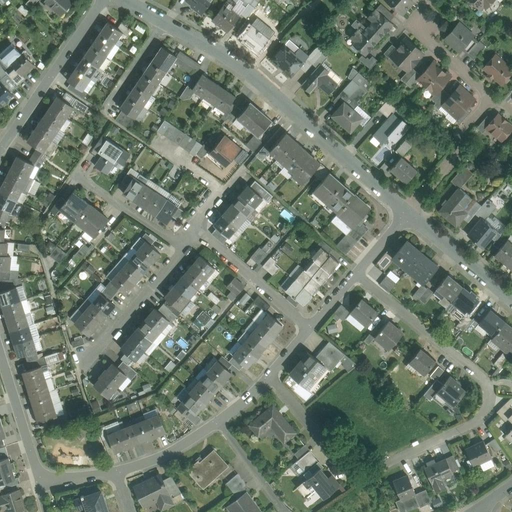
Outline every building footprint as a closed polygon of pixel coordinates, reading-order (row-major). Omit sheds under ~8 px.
[(29,0),(25,4),(31,9),(38,0),(29,0)] [(45,0),(45,1),(61,16),(73,2),(70,0),(45,0)] [(212,0),(187,0),(196,6),(195,8),(202,13),(212,0)] [(227,0),(212,20),(228,32),(239,17),(231,10),(236,4),(231,0),(227,0)] [(251,5),(249,4),(239,17),(243,13),(247,16),(258,3),(254,0),(251,5)] [(260,0),(258,3),(247,16),(252,20),(257,13),(258,14),(269,0),(268,0),(260,0)] [(411,0),(385,0),(402,15),(413,2),(411,0)] [(470,0),(480,9),(484,6),(486,8),(493,0),(470,0)] [(394,16),(381,4),(376,10),(389,21),(394,16)] [(376,10),(375,9),(367,18),(372,22),(366,28),(379,40),(385,33),(386,33),(390,29),(389,29),(393,24),(389,21),(376,10)] [(366,28),(356,19),(351,25),(357,30),(350,38),(354,42),(352,44),(353,44),(351,47),(355,51),(357,48),(365,56),(369,51),(369,52),(373,47),(379,40),(366,28)] [(251,25),(269,39),(273,34),(256,20),(251,25)] [(117,29),(107,22),(99,34),(113,43),(113,44),(114,45),(122,33),(123,33),(117,29)] [(131,30),(121,23),(117,29),(123,33),(122,33),(127,36),(131,30)] [(269,39),(251,25),(241,38),(258,52),(269,39)] [(463,26),(456,27),(456,26),(445,39),(459,52),(462,49),(472,37),(473,35),(463,26)] [(113,43),(99,34),(91,45),(105,55),(113,44),(113,43)] [(472,37),(462,49),(468,54),(478,42),(472,37)] [(399,64),(415,46),(406,38),(396,48),(390,56),(399,64)] [(478,42),(468,54),(474,59),(485,46),(479,40),(478,42)] [(33,64),(22,52),(20,54),(11,44),(0,53),(0,56),(8,66),(11,63),(15,68),(21,75),(22,75),(33,64)] [(304,62),(285,44),(273,58),(286,69),(285,71),(291,76),(304,62)] [(105,55),(91,45),(83,57),(97,66),(105,55)] [(392,45),(384,54),(389,58),(390,56),(396,48),(392,45)] [(151,62),(165,71),(167,73),(173,63),(177,57),(175,55),(161,46),(151,62)] [(415,46),(399,64),(407,71),(408,72),(412,67),(424,54),(415,46)] [(317,50),(308,60),(312,64),(322,54),(317,50)] [(178,51),(175,55),(177,57),(173,63),(187,72),(194,61),(178,51)] [(322,54),(312,64),(317,69),(321,64),(322,65),(327,59),(322,54)] [(372,56),(369,59),(367,57),(366,59),(362,55),(359,59),(370,69),(377,61),(372,56)] [(511,69),(495,55),(483,68),(501,84),(503,81),(504,82),(507,82),(509,80),(508,77),(507,76),(511,71),(511,69)] [(97,66),(83,57),(75,69),(89,78),(97,66)] [(194,61),(187,72),(194,76),(201,66),(194,61)] [(165,71),(151,62),(144,73),(157,83),(165,71)] [(420,75),(417,79),(418,79),(426,87),(441,69),(433,62),(420,75)] [(322,65),(321,64),(317,69),(302,86),(309,92),(317,84),(329,94),(338,84),(327,74),(329,71),(322,65)] [(407,71),(400,79),(405,83),(416,71),(412,67),(408,72),(407,71)] [(21,75),(15,68),(8,75),(17,85),(25,79),(22,75),(21,75)] [(358,73),(353,68),(349,77),(352,80),(352,79),(358,73)] [(89,78),(75,69),(67,80),(70,83),(81,90),(82,89),(89,78)] [(441,69),(426,87),(434,94),(435,95),(441,88),(450,77),(441,69)] [(416,71),(405,83),(410,88),(418,79),(417,79),(420,75),(416,71)] [(157,83),(144,73),(136,85),(149,94),(157,83)] [(372,85),(358,73),(352,79),(360,86),(366,92),(372,85)] [(195,74),(179,98),(182,100),(190,98),(194,92),(192,90),(200,78),(195,74)] [(214,82),(203,74),(200,78),(192,90),(194,92),(203,97),(214,82)] [(352,80),(343,90),(349,96),(350,97),(350,96),(360,86),(352,79),(352,80)] [(225,89),(214,82),(203,97),(214,105),(225,89)] [(12,95),(2,83),(0,84),(0,105),(12,95)] [(81,90),(70,83),(67,88),(83,99),(88,93),(82,89),(81,90)] [(149,94),(136,85),(128,96),(142,106),(149,94)] [(360,86),(350,96),(357,102),(366,92),(360,86)] [(450,96),(442,105),(450,112),(467,92),(463,88),(461,90),(457,87),(450,96)] [(441,88),(435,95),(434,94),(431,98),(435,103),(436,103),(445,92),(441,88)] [(236,96),(225,89),(214,105),(225,112),(231,103),(236,96)] [(343,90),(333,101),(337,110),(344,102),(349,96),(343,90)] [(76,99),(66,92),(61,99),(71,106),(76,99)] [(445,92),(436,103),(435,103),(433,105),(438,110),(442,105),(450,96),(445,92)] [(450,112),(446,116),(453,123),(455,120),(457,118),(458,119),(468,107),(473,101),(469,98),(471,96),(467,92),(450,112)] [(59,96),(55,93),(51,99),(54,101),(57,96),(58,97),(59,96)] [(58,97),(57,96),(54,101),(50,107),(66,118),(73,108),(73,107),(71,106),(61,99),(58,97)] [(142,106),(128,96),(120,109),(122,110),(133,117),(134,118),(142,106)] [(357,102),(350,96),(350,97),(349,96),(344,102),(354,110),(359,104),(357,102)] [(388,118),(393,113),(400,105),(391,97),(379,110),(388,118)] [(89,107),(76,99),(71,106),(73,107),(73,108),(84,115),(89,107)] [(272,121),(250,102),(243,112),(237,118),(258,136),(272,121)] [(354,110),(344,102),(337,110),(332,116),(350,131),(358,123),(356,121),(360,116),(354,110)] [(231,103),(225,112),(221,118),(225,121),(229,118),(228,118),(231,114),(237,107),(231,103)] [(66,118),(50,107),(43,118),(59,129),(66,118)] [(237,107),(231,114),(228,118),(229,118),(234,123),(237,118),(243,112),(237,107)] [(468,107),(458,119),(457,118),(455,120),(460,124),(472,110),(468,107)] [(133,117),(122,110),(115,120),(126,128),(133,117)] [(373,135),(382,144),(388,137),(395,142),(410,126),(402,119),(401,121),(393,113),(388,118),(373,135)] [(501,117),(498,114),(492,120),(487,127),(502,140),(511,128),(511,126),(506,121),(507,121),(502,117),(501,117)] [(492,120),(487,115),(477,128),(482,133),(487,127),(492,120)] [(59,129),(43,118),(36,129),(51,139),(59,129)] [(165,120),(158,130),(163,134),(170,124),(165,120)] [(170,124),(163,134),(169,137),(175,127),(170,124)] [(175,127),(169,137),(174,141),(181,131),(175,127)] [(51,139),(36,129),(27,141),(38,148),(43,152),(43,151),(51,139)] [(181,131),(174,141),(179,145),(186,134),(181,131)] [(294,140),(286,133),(271,150),(269,152),(270,152),(278,159),(294,140)] [(186,134),(179,145),(185,149),(192,138),(186,134)] [(493,134),(491,138),(498,144),(501,140),(493,134)] [(241,149),(225,135),(210,153),(226,166),(241,149)] [(130,155),(102,136),(93,148),(103,155),(95,166),(107,174),(117,159),(124,163),(130,155)] [(256,137),(247,147),(253,152),(262,142),(256,137)] [(197,142),(192,138),(185,149),(190,152),(197,142)] [(302,147),(294,140),(278,159),(285,166),(302,147)] [(405,141),(395,151),(402,157),(411,146),(405,141)] [(197,142),(190,152),(195,156),(202,145),(197,142)] [(271,150),(265,145),(257,155),(263,160),(270,152),(269,152),(271,150)] [(302,147),(285,166),(293,173),(310,154),(302,147)] [(43,152),(38,148),(34,154),(44,160),(48,154),(43,151),(43,152)] [(44,160),(34,154),(28,162),(35,165),(35,166),(39,168),(44,160)] [(314,158),(310,154),(293,173),(304,182),(313,173),(320,165),(313,159),(314,158)] [(28,162),(18,157),(12,169),(29,177),(35,166),(35,165),(28,162)] [(409,167),(400,159),(391,169),(407,183),(417,171),(411,165),(409,167)] [(320,165),(313,173),(317,176),(325,167),(321,163),(320,165)] [(464,166),(451,181),(459,189),(460,188),(473,174),(464,166)] [(325,167),(317,176),(322,181),(330,173),(330,174),(331,173),(325,167)] [(179,168),(170,181),(176,185),(185,172),(179,168)] [(29,177),(12,169),(6,180),(23,189),(29,177)] [(149,179),(137,172),(134,178),(145,185),(149,179)] [(127,173),(121,182),(128,187),(134,178),(127,173)] [(322,181),(314,190),(328,202),(343,185),(330,174),(330,173),(322,181)] [(128,187),(123,193),(128,197),(129,195),(135,199),(145,185),(134,178),(128,187)] [(23,189),(6,180),(0,192),(17,200),(23,189)] [(268,192),(255,181),(250,187),(263,198),(268,192)] [(156,192),(145,185),(135,199),(134,201),(139,204),(140,202),(146,206),(146,207),(156,192)] [(250,187),(248,185),(240,195),(254,208),(263,198),(250,187)] [(343,185),(328,202),(339,212),(354,195),(343,185)] [(459,189),(440,212),(457,226),(464,218),(459,214),(472,199),(460,188),(459,189)] [(17,200),(0,192),(0,191),(0,206),(10,211),(11,212),(17,200)] [(90,205),(73,192),(66,201),(60,209),(76,222),(90,205)] [(156,192),(146,207),(146,206),(145,208),(150,211),(151,210),(157,214),(166,199),(156,192)] [(254,208),(240,195),(231,205),(245,218),(254,208)] [(339,212),(336,215),(351,229),(369,208),(354,195),(339,212)] [(66,201),(60,197),(50,211),(55,215),(60,209),(66,201)] [(166,199),(157,214),(156,215),(161,218),(162,217),(168,221),(167,223),(171,216),(178,207),(166,199)] [(487,199),(475,214),(482,219),(484,221),(489,215),(496,209),(491,204),(492,203),(487,199)] [(99,212),(90,205),(76,222),(85,230),(99,212)] [(245,218),(231,205),(222,215),(237,227),(245,218)] [(10,211),(0,206),(0,219),(7,222),(10,211)] [(184,212),(178,207),(171,216),(178,221),(184,212)] [(99,212),(85,230),(95,237),(108,220),(99,212)] [(237,227),(222,215),(214,225),(216,227),(228,238),(237,227)] [(495,231),(490,236),(496,241),(500,235),(505,229),(489,215),(484,221),(496,231),(495,231)] [(482,219),(468,236),(482,247),(482,246),(490,236),(495,231),(496,231),(484,221),(482,219)] [(228,238),(216,227),(211,233),(223,244),(228,238)] [(155,242),(147,234),(142,239),(146,242),(147,242),(152,246),(155,242)] [(496,241),(493,245),(497,248),(505,239),(500,235),(496,241)] [(88,240),(72,258),(78,263),(94,245),(88,240)] [(333,250),(322,240),(317,245),(324,250),(330,254),(333,250)] [(511,254),(511,244),(507,240),(494,255),(499,258),(500,257),(506,261),(506,262),(511,254)] [(4,242),(0,241),(0,254),(7,255),(8,242),(4,242)] [(421,253),(406,241),(392,258),(407,270),(421,253)] [(152,246),(147,242),(146,242),(138,252),(151,263),(151,264),(152,264),(155,260),(154,259),(160,253),(152,246)] [(66,254),(57,246),(49,256),(59,263),(66,254)] [(260,247),(251,257),(259,264),(268,254),(260,247)] [(330,254),(324,250),(315,261),(330,274),(340,263),(330,254)] [(151,263),(138,252),(129,262),(142,273),(143,274),(147,270),(146,269),(151,264),(151,263)] [(438,266),(421,253),(407,270),(424,283),(438,266)] [(7,255),(0,254),(0,267),(10,269),(11,255),(7,255)] [(215,269),(201,257),(197,261),(198,262),(193,267),(193,268),(206,279),(215,269)] [(271,257),(263,266),(268,271),(275,263),(276,261),(271,257)] [(330,274),(315,261),(306,271),(321,284),(330,274)] [(142,273),(129,262),(121,272),(134,283),(135,284),(139,280),(138,279),(142,273)] [(275,263),(268,271),(272,275),(280,267),(275,263)] [(206,279),(193,268),(193,267),(192,266),(189,271),(190,272),(185,277),(198,289),(206,279)] [(19,270),(11,269),(10,273),(11,273),(10,280),(18,278),(19,270)] [(10,273),(0,271),(0,278),(10,280),(11,273),(10,273)] [(306,271),(297,281),(312,295),(321,284),(306,271)] [(134,283),(121,272),(112,282),(120,289),(126,294),(130,289),(129,288),(134,283)] [(297,281),(296,280),(296,281),(290,275),(281,286),(291,295),(295,298),(296,298),(301,302),(304,305),(312,295),(297,281)] [(386,275),(379,284),(389,292),(396,283),(386,275)] [(464,288),(448,275),(436,288),(437,289),(445,296),(452,301),(461,290),(464,288)] [(198,289),(185,277),(184,276),(180,281),(181,282),(177,287),(176,287),(189,299),(198,289)] [(245,286),(235,278),(227,286),(237,295),(245,286)] [(9,280),(0,282),(0,288),(0,289),(11,286),(9,280)] [(112,282),(112,281),(107,287),(115,295),(120,289),(112,282)] [(426,288),(423,285),(422,285),(414,295),(418,298),(426,288)] [(189,299),(176,287),(177,287),(176,286),(170,293),(171,294),(167,298),(166,297),(166,298),(177,307),(182,311),(191,300),(189,299)] [(17,287),(0,292),(0,297),(3,307),(21,301),(17,287)] [(115,295),(107,287),(103,292),(111,299),(115,295)] [(427,288),(418,299),(423,303),(432,292),(427,288)] [(461,290),(452,301),(458,307),(457,308),(464,314),(467,310),(469,312),(478,301),(474,298),(476,296),(471,292),(470,293),(464,288),(461,290)] [(445,296),(437,289),(433,294),(441,301),(445,296)] [(115,305),(101,293),(92,304),(106,315),(105,316),(106,317),(110,312),(109,311),(115,305)] [(221,300),(212,293),(208,297),(217,305),(221,300)] [(248,294),(241,302),(244,305),(251,297),(248,294)] [(270,306),(258,295),(253,301),(265,312),(270,306)] [(301,302),(296,298),(295,298),(291,295),(287,300),(296,307),(301,302)] [(452,301),(445,296),(441,301),(440,302),(446,308),(452,301)] [(377,312),(362,300),(363,299),(362,299),(350,313),(366,326),(378,312),(377,311),(377,312)] [(177,307),(168,300),(164,305),(173,313),(177,307)] [(21,301),(3,307),(7,319),(25,313),(21,301)] [(106,315),(92,304),(84,313),(97,325),(98,326),(102,321),(101,321),(105,316),(106,315)] [(164,305),(162,304),(157,310),(170,321),(172,323),(177,316),(173,313),(164,305)] [(341,304),(334,313),(340,318),(347,309),(341,304)] [(157,310),(156,309),(152,313),(153,314),(149,320),(161,331),(170,321),(157,310)] [(203,310),(197,317),(206,324),(211,317),(203,310)] [(504,322),(489,310),(479,323),(488,331),(486,332),(492,337),(504,322)] [(25,313),(7,319),(10,331),(34,324),(31,311),(25,313)] [(97,325),(84,313),(75,324),(89,336),(93,331),(92,330),(97,325)] [(283,326),(270,314),(260,325),(275,338),(278,334),(277,333),(283,326)] [(466,315),(457,326),(463,331),(466,327),(465,327),(472,320),(466,315)] [(472,320),(465,327),(466,327),(472,332),(479,323),(473,318),(472,320)] [(161,331),(149,320),(148,319),(144,323),(145,324),(140,330),(153,341),(161,331)] [(49,320),(38,323),(39,329),(51,326),(49,320)] [(376,336),(375,337),(381,342),(383,340),(391,347),(389,349),(403,333),(388,321),(376,336)] [(511,328),(504,322),(492,337),(491,338),(505,350),(507,352),(511,345),(511,328)] [(34,324),(10,331),(14,344),(32,338),(38,336),(34,324)] [(275,338),(260,325),(251,335),(265,347),(270,341),(271,342),(275,338)] [(153,341),(140,330),(139,329),(135,333),(136,334),(131,340),(145,351),(153,341)] [(371,332),(364,341),(368,345),(375,337),(376,336),(371,332)] [(265,347),(251,335),(243,345),(258,358),(261,354),(260,353),(265,347)] [(32,338),(14,344),(18,356),(24,354),(36,350),(32,338)] [(83,338),(71,342),(73,347),(84,344),(83,338)] [(145,351),(131,340),(130,339),(126,343),(128,344),(123,350),(122,349),(121,349),(127,353),(136,361),(145,351)] [(345,354),(329,341),(315,358),(326,367),(331,371),(345,354)] [(258,358),(243,345),(233,356),(244,365),(247,368),(253,361),(254,362),(258,358)] [(436,362),(421,349),(409,363),(425,375),(436,362)] [(36,350),(24,354),(27,362),(38,359),(36,350)] [(505,350),(494,363),(502,369),(511,357),(506,353),(507,352),(505,350)] [(48,356),(51,363),(64,359),(61,351),(48,356)] [(315,358),(308,352),(290,373),(308,389),(326,367),(315,358)] [(136,361),(127,353),(122,359),(123,361),(131,367),(136,361)] [(229,361),(223,356),(218,362),(228,370),(232,364),(229,361)] [(244,365),(233,356),(229,361),(232,364),(239,370),(244,365)] [(38,359),(27,362),(29,369),(41,366),(47,364),(45,357),(38,359)] [(131,367),(123,361),(118,367),(127,375),(127,376),(132,380),(138,373),(131,367)] [(228,370),(218,362),(209,372),(223,385),(227,380),(226,379),(231,373),(228,370)] [(118,367),(113,364),(108,370),(107,369),(103,374),(118,387),(127,376),(127,375),(118,367)] [(29,369),(23,371),(24,377),(26,376),(28,384),(29,384),(45,379),(41,366),(29,369)] [(438,366),(430,376),(436,381),(437,379),(444,371),(438,366)] [(223,385),(209,372),(200,382),(214,393),(218,388),(219,389),(223,385)] [(118,387),(103,374),(99,378),(100,379),(95,386),(108,397),(118,387)] [(456,381),(450,376),(443,384),(438,391),(454,405),(466,391),(455,382),(456,381)] [(45,379),(29,384),(28,384),(27,384),(28,389),(30,389),(33,396),(49,391),(45,379)] [(436,381),(424,395),(430,400),(438,391),(443,384),(437,379),(436,381)] [(214,393),(200,382),(192,392),(206,404),(210,400),(208,399),(214,393)] [(49,391),(33,396),(31,397),(32,401),(34,401),(36,409),(53,404),(49,391)] [(206,404),(192,392),(183,403),(192,411),(196,414),(201,408),(202,409),(206,404)] [(183,403),(182,402),(176,408),(178,409),(187,417),(192,411),(183,403)] [(53,404),(36,409),(35,409),(36,414),(38,414),(40,421),(45,420),(56,416),(53,404)] [(295,433),(273,405),(249,425),(258,436),(271,425),(280,436),(279,436),(284,442),(295,433)] [(187,417),(178,409),(174,414),(183,422),(187,417)] [(159,415),(146,420),(152,437),(157,435),(157,434),(165,431),(159,415)] [(56,416),(45,420),(47,425),(58,422),(56,416)] [(146,420),(134,425),(140,441),(147,438),(147,440),(152,437),(146,420)] [(134,425),(121,430),(128,447),(134,445),(133,444),(140,441),(134,425)] [(105,426),(98,429),(103,440),(109,437),(108,435),(105,426)] [(121,430),(108,435),(109,437),(115,452),(123,448),(123,449),(128,447),(121,430)] [(495,438),(489,442),(496,452),(502,448),(495,438)] [(484,441),(466,449),(471,459),(473,458),(476,464),(491,457),(484,441)] [(305,444),(294,454),(299,460),(310,451),(310,450),(305,444)] [(228,466),(215,451),(201,464),(197,460),(199,462),(189,470),(198,480),(200,478),(201,479),(202,479),(206,483),(212,477),(214,479),(221,473),(229,466),(228,466)] [(299,460),(296,462),(304,471),(317,460),(310,451),(299,460)] [(453,456),(448,459),(454,471),(459,468),(453,456)] [(8,457),(0,459),(0,483),(4,482),(15,479),(15,478),(8,457)] [(446,459),(425,468),(425,467),(424,467),(436,492),(446,487),(442,479),(452,474),(453,475),(446,458),(445,458),(446,459)] [(493,459),(483,462),(485,468),(495,465),(493,459)] [(231,464),(228,466),(229,466),(221,473),(226,478),(235,469),(231,464)] [(328,479),(320,469),(299,487),(307,495),(316,487),(325,498),(341,485),(333,475),(328,479)] [(245,484),(238,473),(226,483),(233,493),(245,484)] [(159,474),(134,486),(144,507),(157,501),(161,510),(174,504),(171,498),(164,484),(159,474)] [(414,487),(409,476),(395,482),(402,498),(396,501),(401,511),(424,501),(420,492),(415,494),(412,488),(414,487)] [(15,479),(4,482),(6,488),(20,483),(18,477),(15,478),(15,479)] [(173,480),(164,484),(171,498),(181,493),(173,480)] [(245,484),(233,493),(237,498),(246,492),(246,493),(250,490),(245,484)] [(4,495),(3,495),(3,496),(0,497),(0,509),(8,507),(9,511),(26,511),(20,489),(4,495)] [(431,501),(425,489),(420,492),(424,501),(425,504),(431,501)] [(107,511),(101,491),(84,497),(83,496),(80,496),(81,498),(75,500),(78,510),(79,510),(79,509),(86,507),(88,511),(107,511)] [(260,511),(246,493),(246,492),(237,498),(227,506),(231,511),(260,511)]
